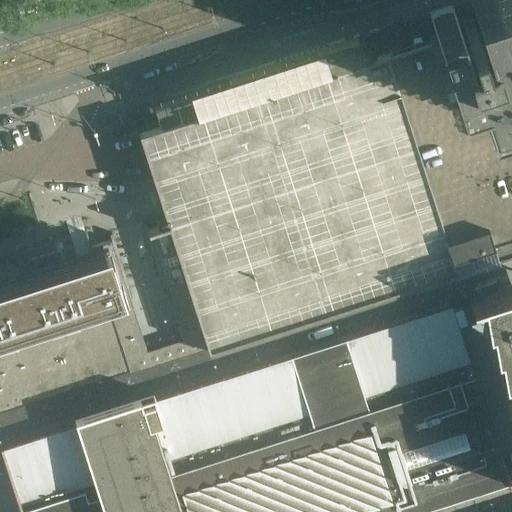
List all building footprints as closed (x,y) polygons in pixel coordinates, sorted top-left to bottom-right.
[(511,127),(511,0),(470,0),(479,25),(481,32),(477,33),(472,17),(461,20),(467,37),(462,38),(460,32),(461,31),(452,4),(429,12),(436,35),(471,141),(511,127)] [(511,127),(471,141),(436,35),(379,52),(371,55),(372,56),(366,57),(359,35),(379,29),(379,27),(152,100),(154,107),(158,119),(160,123),(138,130),(167,221),(144,228),(163,286),(165,285),(183,340),(203,333),(208,347),(511,249),(511,127)] [(127,358),(91,245),(86,230),(0,257),(0,413),(131,371),(127,358)] [(148,351),(130,296),(132,295),(114,238),(91,245),(127,358),(148,351)] [(511,280),(493,287),(493,288),(460,298),(461,300),(452,303),(453,308),(452,308),(454,313),(507,479),(511,477),(511,280)] [(507,479),(454,313),(347,347),(398,507),(483,480),(483,482),(485,481),(486,484),(485,485),(485,486),(507,479)] [(399,511),(398,507),(347,347),(337,350),(336,349),(335,348),(334,346),(333,346),(331,345),(330,345),(328,345),(326,345),(325,346),(324,347),(323,348),(321,350),(321,351),(321,353),(321,354),(321,356),(284,367),(282,358),(281,358),(281,356),(12,442),(12,443),(6,445),(20,489),(14,490),(20,511),(399,511)]
